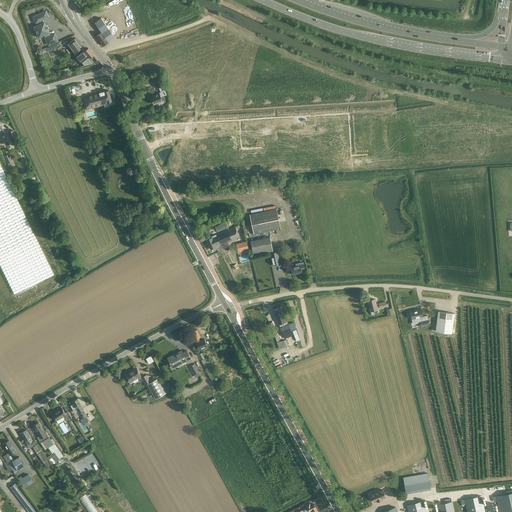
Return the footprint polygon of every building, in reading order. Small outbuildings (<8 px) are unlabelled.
[(118,5),(120,11),(123,10),(124,14),(130,12),(125,0),(117,0),(119,5),(118,5)] [(46,38),(49,45),(58,41),(55,34),(50,36),(49,33),(45,22),(44,23),(43,20),(49,17),(46,11),(33,17),(36,23),(37,23),(38,26),(36,27),(37,30),(36,31),(39,37),(46,34),(47,37),(46,38)] [(97,36),(103,46),(108,42),(108,41),(114,37),(101,18),(95,22),(102,32),(97,36)] [(89,25),(94,33),(97,31),(96,28),(93,22),(89,25)] [(81,61),(84,65),(95,63),(91,58),(94,55),(88,48),(86,50),(83,47),(82,48),(75,38),(68,44),(75,54),(76,53),(81,49),(83,51),(76,57),(80,61),(81,61)] [(154,78),(157,88),(164,86),(161,76),(154,78)] [(84,98),(87,110),(103,105),(102,104),(107,103),(112,102),(109,90),(88,96),(88,97),(84,98)] [(158,105),(164,103),(163,101),(162,101),(161,97),(164,96),(162,92),(156,94),(156,95),(151,97),(152,100),(151,100),(152,104),(153,103),(154,104),(156,103),(157,103),(158,105)] [(347,126),(312,127),(313,158),(347,157),(347,126)] [(395,126),(367,128),(369,159),(397,157),(395,126)] [(84,136),(92,132),(90,127),(82,130),(84,136)] [(18,140),(14,130),(8,132),(12,143),(18,140)] [(236,130),(208,130),(208,155),(237,155),(236,130)] [(289,132),(260,133),(261,158),(289,157),(289,132)] [(13,164),(8,155),(4,157),(8,166),(13,164)] [(0,266),(13,294),(54,275),(0,163),(0,266)] [(249,214),(254,235),(281,229),(277,209),(249,214)] [(121,224),(122,224),(124,228),(130,225),(125,215),(118,218),(121,224)] [(228,242),(240,237),(235,226),(212,236),(212,237),(206,240),(210,249),(216,247),(225,244),(224,242),(227,241),(228,242)] [(251,241),(254,256),(273,252),(270,237),(251,241)] [(246,240),(235,244),(238,253),(249,250),(246,240)] [(270,253),(273,265),(279,264),(277,252),(270,253)] [(70,262),(74,269),(79,267),(75,259),(70,262)] [(291,271),(292,275),(302,273),(301,269),(304,268),(303,262),(295,264),(296,266),(293,266),(293,264),(286,266),(287,272),(291,271)] [(375,312),(376,312),(377,312),(378,311),(377,310),(378,310),(377,308),(379,308),(380,308),(387,306),(386,302),(378,303),(378,304),(376,304),(375,299),(368,301),(370,311),(373,311),(374,311),(374,312),(375,312)] [(279,324),(285,339),(293,335),(287,321),(285,321),(280,308),(274,311),(279,324)] [(428,319),(426,314),(422,315),(421,309),(410,311),(413,323),(420,322),(421,327),(429,325),(428,319)] [(455,313),(438,311),(435,331),(452,333),(455,313)] [(196,343),(199,350),(207,346),(204,339),(200,341),(199,338),(200,337),(197,329),(191,332),(194,340),(196,343)] [(167,358),(173,368),(187,361),(188,363),(192,361),(187,351),(183,353),(181,350),(167,358)] [(204,363),(207,368),(212,366),(207,358),(203,360),(205,359),(202,353),(198,355),(203,364),(204,363)] [(189,366),(194,375),(199,373),(194,364),(189,366)] [(143,380),(145,384),(150,382),(146,375),(142,377),(141,376),(136,368),(125,375),(129,382),(138,377),(140,382),(143,380)] [(147,385),(155,398),(166,392),(158,379),(147,385)] [(84,424),(86,426),(89,424),(88,421),(89,421),(87,416),(83,409),(84,409),(77,399),(72,402),(74,404),(70,406),(73,410),(76,408),(79,412),(78,412),(82,419),(80,420),(83,424),(84,424)] [(63,417),(66,421),(72,418),(68,411),(65,413),(62,408),(52,414),(56,421),(63,417)] [(48,460),(52,465),(55,462),(64,457),(52,439),(51,439),(46,432),(45,433),(39,422),(33,426),(39,436),(37,437),(45,449),(48,448),(52,453),(54,456),(52,458),(48,460)] [(25,441),(29,448),(33,446),(31,443),(33,441),(26,430),(20,434),(23,438),(21,439),(23,442),(25,441)] [(16,452),(9,440),(3,444),(9,453),(11,455),(16,452)] [(48,461),(37,444),(32,447),(43,464),(48,461)] [(3,456),(6,461),(7,460),(9,463),(8,463),(14,472),(17,470),(24,466),(19,456),(14,460),(12,461),(10,458),(9,456),(11,455),(9,453),(7,454),(3,456)] [(431,490),(428,473),(403,478),(405,494),(431,490)] [(22,476),(18,478),(22,485),(31,479),(29,474),(23,478),(22,476)] [(39,511),(16,482),(10,487),(28,511),(39,511)] [(371,494),(374,502),(377,501),(377,502),(383,500),(382,499),(386,497),(382,489),(371,494)] [(511,511),(511,492),(493,497),(494,502),(497,501),(499,511),(511,511)] [(96,511),(87,494),(80,497),(87,511),(96,511)] [(484,511),(481,496),(468,498),(461,500),(461,505),(462,505),(462,507),(466,506),(467,511),(484,511)] [(426,511),(423,500),(419,501),(406,505),(407,511),(426,511)] [(436,502),(438,511),(454,511),(452,502),(441,504),(440,501),(436,502)] [(318,511),(314,504),(311,505),(310,503),(306,505),(308,508),(304,510),(305,511),(303,511),(318,511)]
